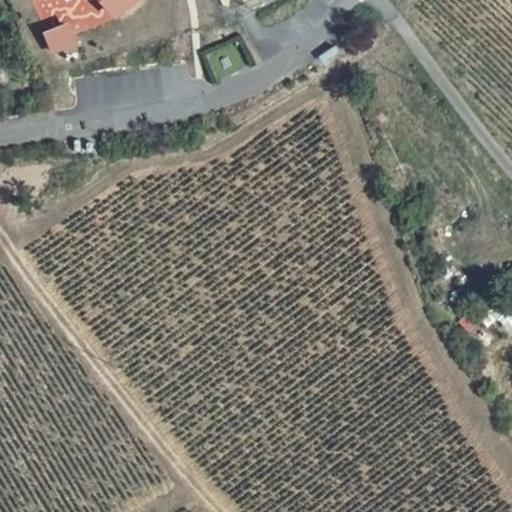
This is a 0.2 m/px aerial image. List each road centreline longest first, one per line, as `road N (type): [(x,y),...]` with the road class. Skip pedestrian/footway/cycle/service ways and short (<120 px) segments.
road 1 (unclassified): [(344,0),(257,79),(174,105),(0,135)]
road 2 (track): [(511,171),(379,0)]
